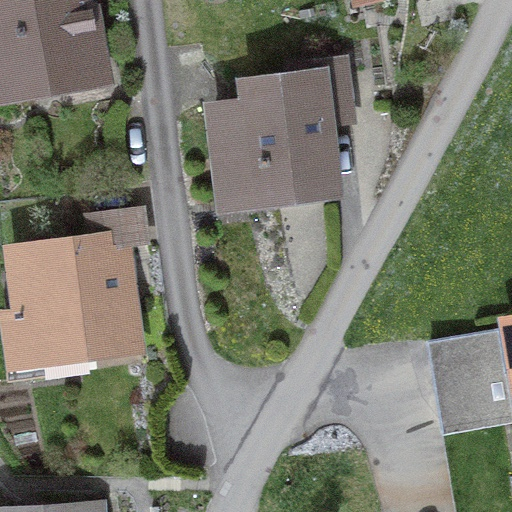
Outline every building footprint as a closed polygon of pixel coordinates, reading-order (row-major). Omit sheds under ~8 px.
[(84,0),(0,0),(0,104),(102,84),(84,0)] [(338,0),(341,10),(389,0),(338,0)] [(314,67),(190,81),(206,217),(330,202),(314,67)] [(121,233),(0,246),(0,332),(5,375),(136,360),(121,233)] [(511,319),(489,323),(511,460),(511,319)] [(470,334),(415,340),(421,388),(476,382),(470,334)] [(90,511),(90,502),(0,509),(0,511),(90,511)]
